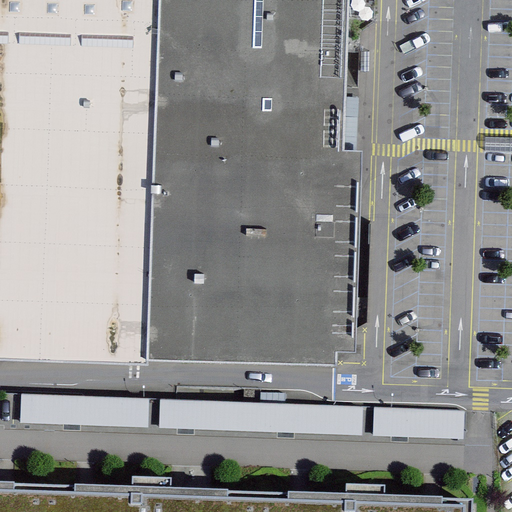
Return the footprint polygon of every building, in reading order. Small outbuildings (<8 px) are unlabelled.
[(0,0),(0,351),(335,364),(336,352),(355,351),(361,147),(343,146),(347,0),(0,0)] [(152,396),(25,394),(24,423),(151,424),(152,396)] [(161,426),(365,432),(365,404),(162,399),(161,426)] [(465,436),(466,408),(375,405),(374,434),(465,436)] [(0,511),(46,511),(47,499),(0,497),(0,511)] [(46,511),(253,511),(254,507),(47,499),(46,511)]
